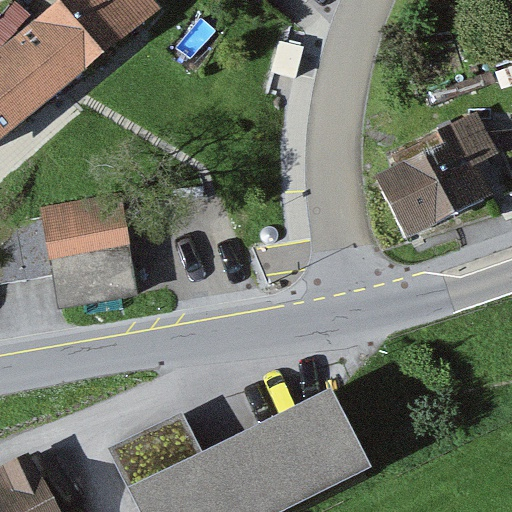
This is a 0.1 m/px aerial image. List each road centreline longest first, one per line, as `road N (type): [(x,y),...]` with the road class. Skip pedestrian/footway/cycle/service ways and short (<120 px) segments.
road 1 (tertiary): [(351,317),(0,380)]
road 2 (residential): [(351,317),(332,130),(365,0)]
road 3 (tertiary): [(511,276),(351,317)]
